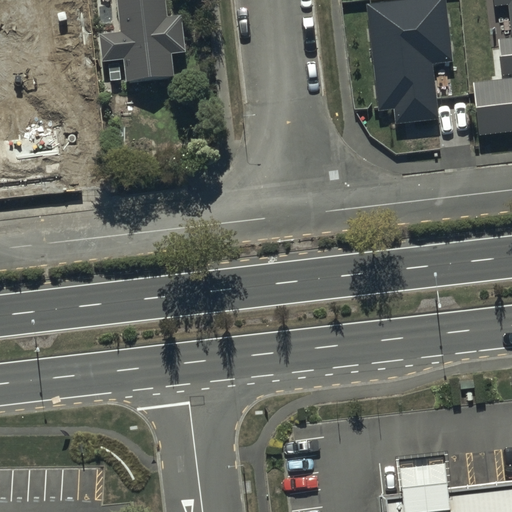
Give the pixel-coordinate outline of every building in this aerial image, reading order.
[(129,53),(133,81),(169,76),(166,56),(189,52),(183,15),(166,18),(163,0),(122,0),(127,31),(101,35),(104,57),(129,53)] [(444,0),(401,0),(367,4),(378,109),(394,108),(396,124),(439,119),(433,64),(452,62),(444,0)] [(511,0),(494,0),(495,6),(509,4),(511,28),(511,36),(498,39),(502,75),(511,74),(511,0)] [(0,98),(72,91),(65,24),(0,31),(0,98)] [(511,78),(473,82),(479,136),(511,132),(511,78)] [(511,511),(511,467),(451,474),(377,483),(380,511),(511,511)]
